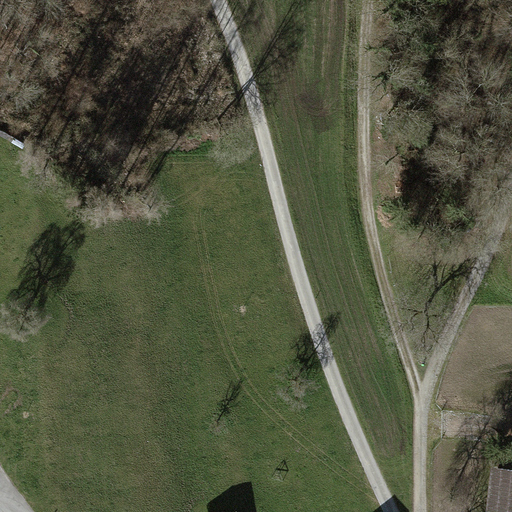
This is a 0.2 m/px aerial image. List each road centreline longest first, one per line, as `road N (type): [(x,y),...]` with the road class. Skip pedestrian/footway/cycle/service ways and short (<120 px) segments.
road 1 (track): [(394,511),(331,372),(226,0)]
road 2 (track): [(427,511),(421,418),(387,297),(364,161),(370,0)]
road 3 (track): [(511,179),(421,418)]
